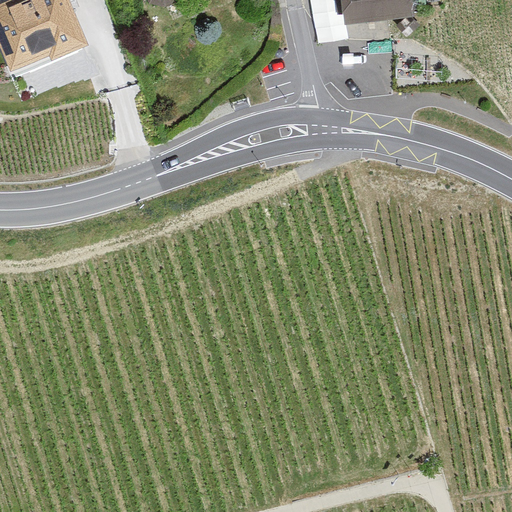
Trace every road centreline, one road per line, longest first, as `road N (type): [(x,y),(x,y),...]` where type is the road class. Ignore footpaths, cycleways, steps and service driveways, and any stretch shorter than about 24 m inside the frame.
road 1 (tertiary): [(0,211),(74,201),(273,137),(321,131)]
road 2 (tertiary): [(321,131),(432,144),(511,180)]
road 3 (unknown): [(130,184),(122,93),(79,12)]
road 4 (track): [(444,511),(434,480),(297,511)]
road 5 (residential): [(291,0),(321,131)]
